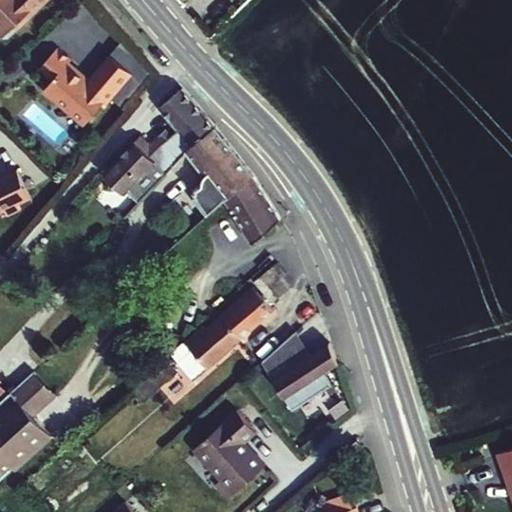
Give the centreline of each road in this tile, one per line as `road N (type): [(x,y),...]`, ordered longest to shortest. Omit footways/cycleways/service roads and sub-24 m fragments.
road 1 (secondary): [(142,0),(303,173),(367,305)]
road 2 (unknown): [(52,409),(186,280),(313,189)]
road 3 (unknown): [(0,252),(179,42)]
road 4 (secondary): [(441,511),(367,305)]
road 5 (secondary): [(367,305),(420,511)]
